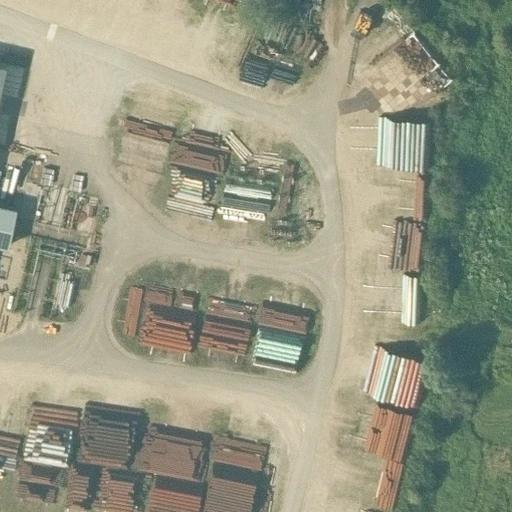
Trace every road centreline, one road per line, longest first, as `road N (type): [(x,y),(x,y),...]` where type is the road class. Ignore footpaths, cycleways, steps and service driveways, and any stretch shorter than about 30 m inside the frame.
road 1 (track): [(310,129),(336,187),(316,391),(305,410),(89,352),(0,343)]
road 2 (track): [(0,17),(310,129),(370,0)]
